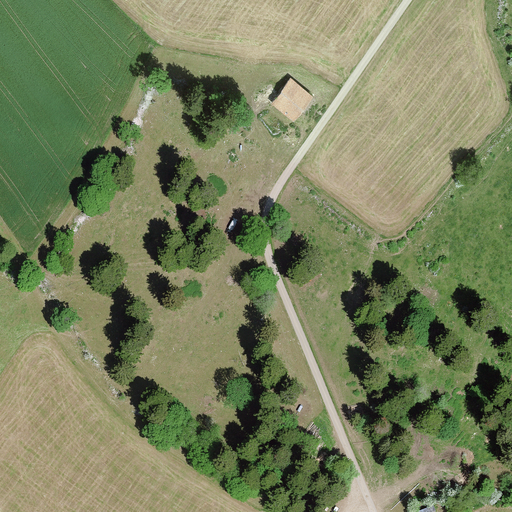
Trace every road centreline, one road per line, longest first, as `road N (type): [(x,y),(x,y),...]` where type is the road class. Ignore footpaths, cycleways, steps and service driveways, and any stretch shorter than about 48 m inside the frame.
road 1 (unclassified): [(376,511),(275,273),(270,195),(288,170)]
road 2 (track): [(288,170),(409,0)]
